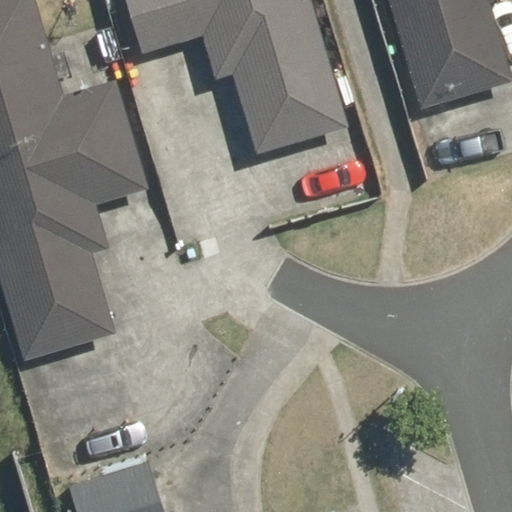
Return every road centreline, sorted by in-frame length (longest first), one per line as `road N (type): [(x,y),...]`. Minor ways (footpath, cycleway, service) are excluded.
road 1 (residential): [(445,334),(499,511)]
road 2 (residential): [(281,271),(320,294),(445,334)]
